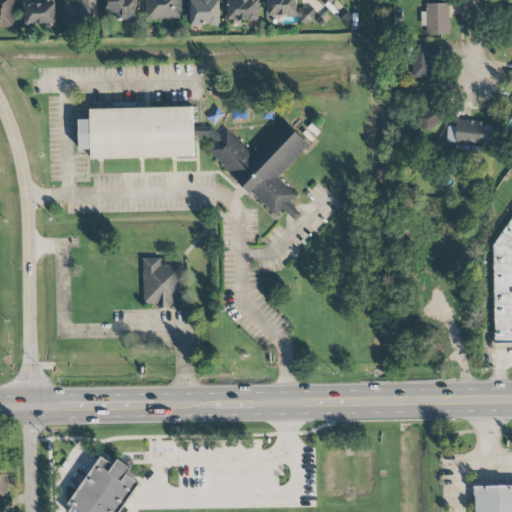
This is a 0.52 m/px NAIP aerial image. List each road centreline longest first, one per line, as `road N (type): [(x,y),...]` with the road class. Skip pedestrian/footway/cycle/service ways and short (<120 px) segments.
road 1 (tertiary): [(34,511),(30,216),(0,97)]
road 2 (primary): [(287,403),(511,399)]
road 3 (primary): [(34,418),(187,416)]
road 4 (primary): [(186,394),(34,396)]
